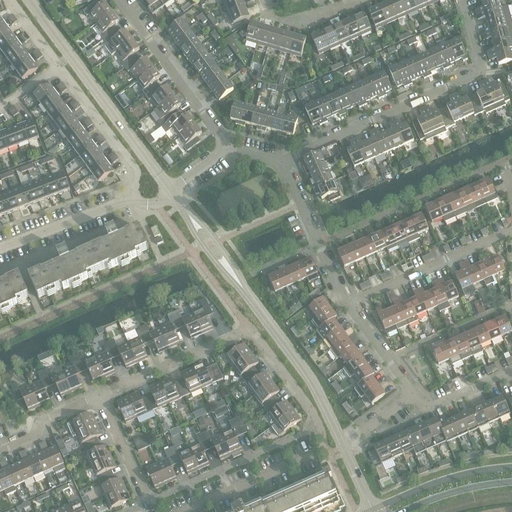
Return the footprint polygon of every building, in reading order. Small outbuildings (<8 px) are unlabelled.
[(165,7),(159,0),(144,0),(150,8),(148,9),(153,16),(165,7)] [(245,8),(242,0),(233,0),(224,4),(228,14),(245,8)] [(400,0),(396,0),(390,3),(397,20),(408,16),(400,0)] [(418,11),(413,0),(400,0),(408,16),(418,11)] [(413,0),(418,11),(428,6),(425,0),(413,0)] [(502,9),(499,0),(494,0),(481,4),(483,9),(475,11),(477,16),(502,9)] [(89,15),(96,25),(112,13),(105,3),(98,8),(95,4),(83,12),(87,17),(89,15)] [(390,3),(379,8),(387,25),(397,20),(390,3)] [(245,8),(228,14),(232,25),(249,19),(245,8)] [(387,25),(379,8),(368,12),(376,30),(387,25)] [(485,18),(487,24),(510,18),(508,8),(502,9),(477,16),(478,20),(485,18)] [(101,36),(104,40),(116,32),(112,27),(119,22),(112,13),(96,25),(103,34),(101,36)] [(353,19),(361,36),(372,31),(364,14),(353,19)] [(511,23),(510,18),(487,24),(489,30),(481,32),(482,37),(511,28),(511,23)] [(353,19),(343,24),(351,41),(361,36),(353,19)] [(168,31),(175,41),(189,30),(182,21),(168,31)] [(246,42),(257,45),(262,27),(251,24),(246,42)] [(333,28),(340,46),(351,41),(343,24),(333,28)] [(0,29),(0,42),(12,34),(5,25),(0,29)] [(257,45),(268,48),(273,30),(262,27),(257,45)] [(333,28),(322,33),(330,50),(340,46),(333,28)] [(511,39),(511,28),(482,37),(483,41),(491,39),(493,45),(511,39)] [(189,30),(175,41),(181,50),(196,39),(189,30)] [(284,33),(273,30),(268,48),(279,51),(284,33)] [(110,43),(116,53),(132,41),(125,31),(119,36),(116,32),(104,40),(107,45),(110,43)] [(279,51),(290,55),(295,37),(284,33),(279,51)] [(330,50),(322,33),(311,38),(319,55),(330,50)] [(0,42),(0,49),(3,54),(18,43),(12,34),(0,42)] [(295,37),(290,55),(301,58),(307,40),(295,37)] [(181,50),(188,58),(202,47),(196,39),(181,50)] [(487,52),(488,58),(511,50),(511,39),(493,45),(494,50),(487,52)] [(449,45),(456,61),(462,59),(463,62),(467,60),(459,40),(449,45)] [(121,64),(125,68),(136,59),(133,55),(140,50),(132,41),(116,53),(123,62),(121,64)] [(25,52),(18,43),(3,54),(10,63),(25,52)] [(449,45),(439,49),(448,69),(452,67),(450,64),(456,61),(449,45)] [(202,47),(188,58),(194,67),(208,56),(202,47)] [(429,54),(436,70),(442,67),(444,71),(448,69),(439,49),(429,54)] [(511,50),(488,58),(489,61),(497,59),(499,65),(511,61),(511,50)] [(31,60),(25,52),(10,63),(16,71),(31,60)] [(419,58),(428,78),(432,76),(430,73),(436,70),(429,54),(419,58)] [(215,65),(208,56),(194,67),(200,75),(215,65)] [(428,78),(419,58),(409,62),(417,79),(423,76),(424,79),(428,78)] [(136,59),(125,68),(128,73),(130,71),(137,81),(153,69),(146,59),(140,64),(136,59)] [(31,60),(16,71),(23,81),(38,69),(31,60)] [(400,67),(408,86),(412,85),(411,82),(417,79),(409,62),(400,67)] [(200,75),(207,84),(221,73),(215,65),(200,75)] [(408,86),(400,67),(390,71),(397,88),(403,85),(405,88),(408,86)] [(142,91),(145,96),(157,88),(154,83),(160,78),(153,69),(137,81),(144,90),(142,91)] [(207,84),(213,93),(228,82),(221,73),(207,84)] [(374,78),(383,98),(387,96),(385,93),(391,90),(384,74),(374,78)] [(374,78),(364,83),(371,99),(377,96),(379,100),(383,98),(374,78)] [(483,82),(496,111),(507,106),(505,103),(510,101),(502,84),(497,86),(497,85),(491,87),(488,80),(483,82)] [(228,82),(213,93),(219,101),(234,90),(228,82)] [(472,97),(480,114),(485,112),(486,115),(496,111),(483,82),(479,84),(482,91),(476,94),(477,95),(472,97)] [(371,99),(364,83),(354,87),(363,107),(367,105),(366,102),(371,99)] [(34,95),(40,105),(56,93),(49,84),(34,95)] [(151,99),(158,109),(174,97),(167,87),(160,92),(157,88),(145,96),(149,101),(151,99)] [(344,91),(352,108),(358,105),(359,108),(363,107),(354,87),(344,91)] [(344,91),(335,96),(343,115),(347,114),(346,110),(352,108),(344,91)] [(40,105),(47,113),(62,102),(56,93),(40,105)] [(458,93),(453,95),(464,119),(474,115),(474,117),(480,114),(472,97),(467,99),(467,98),(461,101),(458,93)] [(442,110),(450,128),(455,125),(454,123),(464,119),(453,95),(449,97),(452,105),(447,107),(447,108),(442,110)] [(335,96),(325,100),(332,117),(338,114),(340,117),(343,115),(335,96)] [(163,119),(166,124),(178,115),(174,111),(181,106),(174,97),(158,109),(165,118),(163,119)] [(315,105),(324,124),(328,122),(326,119),(332,117),(325,100),(315,105)] [(47,113),(53,122),(69,111),(62,102),(47,113)] [(236,125),(241,126),(246,105),(235,103),(230,120),(237,122),(236,125)] [(256,108),(246,105),(241,126),(245,127),(246,124),(252,126),(256,108)] [(324,124),(315,105),(305,109),(312,125),(319,123),(320,126),(324,124)] [(450,128),(442,110),(438,112),(437,111),(431,114),(428,107),(424,109),(437,138),(448,133),(446,129),(450,128)] [(267,111),(256,108),(252,126),(257,127),(256,130),(261,132),(267,111)] [(437,138),(424,109),(419,111),(423,118),(417,120),(417,121),(412,123),(420,141),(426,138),(427,142),(437,138)] [(53,122),(60,131),(75,119),(69,111),(53,122)] [(273,131),(277,114),(267,111),(261,132),(266,133),(266,130),(273,131)] [(277,114),(273,131),(278,133),(277,136),(282,137),(288,116),(277,114)] [(178,115),(166,124),(161,128),(166,134),(173,129),(179,137),(195,125),(188,115),(181,120),(178,115)] [(288,116),(282,137),(286,138),(287,135),(293,137),(298,119),(288,116)] [(81,128),(75,119),(60,131),(66,139),(81,128)] [(393,122),(404,146),(414,141),(406,125),(401,128),(397,120),(393,122)] [(22,125),(29,143),(39,139),(32,121),(22,125)] [(387,134),(394,150),(404,146),(393,122),(389,124),(392,131),(387,134)] [(12,129),(18,147),(29,143),(22,125),(12,129)] [(195,125),(179,137),(185,146),(183,147),(187,152),(198,143),(195,139),(202,134),(195,125)] [(66,139),(73,148),(88,137),(81,128),(66,139)] [(12,129),(3,132),(9,150),(18,147),(12,129)] [(378,129),(373,131),(384,155),(394,150),(387,134),(381,136),(378,129)] [(372,140),(367,143),(374,159),(384,155),(373,131),(369,133),(372,140)] [(0,133),(0,153),(9,150),(3,132),(0,133)] [(146,139),(150,146),(155,142),(150,136),(146,139)] [(73,148),(79,157),(94,146),(88,137),(73,148)] [(374,159),(367,143),(362,145),(358,138),(354,140),(364,163),(374,159)] [(364,163),(354,140),(350,142),(353,149),(347,151),(354,168),(364,163)] [(94,146),(79,157),(86,165),(101,154),(94,146)] [(303,167),(305,172),(325,163),(320,153),(304,160),(306,166),(303,167)] [(101,154),(86,165),(92,174),(107,163),(101,154)] [(345,154),(340,156),(344,166),(349,164),(345,154)] [(402,163),(405,171),(414,167),(411,159),(402,163)] [(107,163),(92,174),(99,183),(114,172),(107,163)] [(325,163),(305,172),(307,176),(310,174),(313,180),(329,173),(325,163)] [(53,176),(60,195),(62,194),(61,194),(70,190),(63,173),(53,176)] [(312,187),(314,192),(334,183),(329,173),(313,180),(315,185),(312,187)] [(43,180),(50,199),(52,198),(51,197),(59,194),(59,195),(60,195),(53,176),(43,180)] [(33,184),(39,202),(47,199),(48,200),(50,199),(43,180),(33,184)] [(498,200),(495,195),(489,180),(478,185),(487,205),(498,200)] [(334,183),(314,192),(316,195),(319,194),(322,200),(328,197),(330,202),(341,198),(338,192),(334,183)] [(22,188),(29,206),(31,206),(31,205),(39,202),(33,184),(22,188)] [(468,189),(476,209),(487,205),(478,185),(468,189)] [(22,188),(12,192),(19,210),(27,206),(27,207),(29,206),(22,188)] [(457,194),(466,214),(467,213),(469,214),(472,212),(473,211),(476,209),(468,189),(457,194)] [(2,196),(9,214),(11,213),(19,210),(12,192),(2,196)] [(466,214),(457,194),(447,199),(456,218),(466,214)] [(0,196),(0,216),(7,214),(7,215),(9,214),(2,196),(0,196)] [(436,203),(443,218),(445,223),(456,218),(447,199),(436,203)] [(443,218),(436,203),(425,208),(432,223),(443,218)] [(411,220),(418,235),(429,230),(422,215),(411,220)] [(401,225),(409,244),(420,239),(418,235),(411,220),(401,225)] [(409,244),(401,225),(390,229),(399,249),(409,244)] [(151,230),(155,238),(160,236),(156,227),(151,230)] [(54,266),(29,277),(38,298),(62,288),(64,290),(137,257),(136,255),(148,249),(139,228),(119,237),(115,229),(114,229),(114,230),(107,233),(106,233),(108,238),(102,244),(103,244),(70,259),(66,251),(65,251),(59,254),(58,254),(58,255),(60,260),(54,266)] [(380,234),(386,249),(388,253),(399,249),(390,229),(380,234)] [(386,249),(380,234),(369,239),(376,253),(386,249)] [(369,239),(359,243),(366,258),(376,253),(369,239)] [(349,248),(355,263),(366,258),(359,243),(349,248)] [(355,263),(349,248),(338,253),(344,268),(355,263)] [(489,253),(484,255),(494,277),(505,272),(503,268),(505,267),(506,265),(505,262),(503,262),(501,263),(498,257),(492,260),(489,253)] [(477,266),(483,281),(486,287),(493,284),(493,286),(497,285),(494,277),(484,255),(480,257),(483,264),(477,266)] [(300,264),(306,279),(318,274),(311,259),(300,264)] [(464,264),(473,286),(483,281),(477,266),(471,269),(468,262),(464,264)] [(290,269),(296,283),(306,279),(300,264),(290,269)] [(473,286),(464,264),(459,266),(462,273),(456,276),(462,291),(473,286)] [(279,273),(286,288),(296,283),(290,269),(279,273)] [(286,288),(279,273),(268,278),(275,293),(286,288)] [(0,312),(18,305),(17,302),(29,297),(19,276),(0,284),(0,312)] [(438,281),(448,303),(459,298),(452,283),(446,286),(443,279),(438,281)] [(448,303),(438,281),(434,283),(437,290),(431,293),(437,307),(448,303)] [(422,289),(417,291),(427,312),(437,307),(431,293),(425,295),(422,289)] [(313,293),(316,298),(321,294),(317,290),(313,293)] [(410,302),(417,317),(427,312),(417,291),(413,293),(416,299),(410,302)] [(397,300),(393,292),(386,294),(393,309),(389,311),(398,331),(408,326),(397,300)] [(397,300),(408,326),(419,321),(417,317),(410,302),(404,305),(401,298),(397,300)] [(193,315),(202,335),(213,330),(206,315),(212,312),(206,299),(200,302),(204,310),(193,315)] [(309,309),(317,319),(330,309),(322,299),(309,309)] [(475,303),(480,315),(486,312),(481,300),(475,303)] [(294,307),(298,312),(302,308),(299,303),(294,307)] [(398,331),(389,311),(383,314),(380,307),(375,309),(388,338),(399,333),(398,331)] [(324,328),(334,320),(336,318),(330,309),(317,319),(311,323),(317,331),(319,329),(319,330),(323,327),(324,328)] [(202,335),(193,315),(182,319),(179,311),(173,314),(179,327),(184,325),(191,340),(202,335)] [(287,319),(293,315),(291,311),(283,317),(286,320),(287,319)] [(160,329),(169,349),(180,345),(174,329),(179,327),(173,314),(168,316),(171,324),(160,329)] [(495,322),(501,337),(511,332),(511,331),(506,318),(495,322)] [(323,342),(340,329),(334,320),(324,328),(323,327),(319,330),(316,332),(323,342)] [(495,322),(484,327),(491,342),(501,337),(495,322)] [(169,349),(160,329),(150,334),(146,326),(140,328),(146,342),(152,339),(159,354),(169,349)] [(290,331),(294,336),(299,332),(295,327),(290,331)] [(491,342),(484,327),(474,332),(480,346),(481,346),(491,342)] [(139,339),(128,343),(137,364),(148,359),(141,344),(146,342),(140,328),(135,331),(139,339)] [(323,342),(330,351),(347,338),(340,329),(323,342)] [(480,346),(474,332),(463,336),(473,357),(483,352),(481,346),(480,346)] [(453,341),(462,362),(473,357),(463,336),(453,341)] [(341,358),(354,348),(347,338),(330,351),(329,352),(335,361),(341,357),(341,358)] [(114,340),(108,343),(114,356),(119,353),(126,369),(137,364),(128,343),(117,348),(114,340)] [(442,346),(449,360),(452,366),(462,362),(453,341),(442,346)] [(95,358),(104,378),(115,373),(109,358),(114,356),(108,343),(103,345),(106,353),(95,358)] [(226,358),(233,367),(251,354),(244,345),(226,358)] [(304,349),(307,354),(312,351),(309,346),(304,349)] [(449,360),(442,346),(432,350),(438,365),(449,360)] [(341,358),(347,366),(361,356),(354,348),(341,358)] [(52,351),(39,357),(43,365),(56,360),(52,351)] [(251,354),(233,367),(240,377),(241,377),(244,382),(255,373),(252,368),(258,364),(251,354)] [(104,378),(95,358),(85,363),(81,355),(76,357),(81,370),(87,368),(94,383),(104,378)] [(361,356),(347,366),(343,370),(349,379),(354,375),(355,376),(368,366),(361,356)] [(81,370),(76,357),(70,360),(74,367),(63,372),(72,393),(83,388),(76,373),(81,370)] [(217,382),(212,370),(207,372),(203,364),(192,369),(201,390),(212,385),(217,382)] [(317,368),(321,372),(326,369),(322,364),(317,368)] [(355,376),(361,384),(361,385),(371,377),(374,375),(368,366),(355,376)] [(49,369),(43,372),(49,385),(55,382),(61,398),(72,393),(63,372),(61,367),(50,372),(49,369)] [(212,370),(217,382),(223,380),(218,367),(212,370)] [(185,382),(179,384),(185,397),(191,394),(191,395),(201,390),(192,369),(182,374),(185,382)] [(41,382),(30,387),(40,407),(50,402),(44,387),(49,385),(43,372),(38,374),(41,382)] [(255,373),(244,382),(248,386),(247,386),(254,396),(272,383),(265,373),(259,378),(255,373)] [(361,385),(361,384),(358,386),(354,389),(361,399),(365,396),(378,387),(371,377),(361,385)] [(171,379),(160,384),(169,404),(180,399),(185,397),(179,384),(174,386),(171,379)] [(331,386),(335,391),(339,387),(336,382),(331,386)] [(262,405),(265,410),(276,402),(273,397),(279,392),(272,383),(254,396),(261,405),(262,405)] [(40,407),(30,387),(20,391),(16,384),(11,386),(17,399),(22,397),(29,412),(40,407)] [(169,404),(160,384),(149,389),(153,396),(147,399),(152,411),(158,409),(169,404)] [(378,387),(365,396),(372,405),(385,396),(378,387)] [(127,398),(136,419),(147,414),(147,413),(152,411),(147,399),(142,401),(138,393),(127,398)] [(136,419),(127,398),(117,403),(126,423),(136,419)] [(492,403),(499,420),(510,415),(503,398),(492,403)] [(276,402),(265,410),(269,415),(268,415),(276,425),(294,411),(286,402),(280,407),(276,402)] [(342,406),(345,411),(350,408),(346,403),(342,406)] [(499,420),(492,403),(481,407),(489,424),(499,420)] [(218,420),(232,415),(229,407),(215,411),(218,420)] [(489,424),(481,407),(471,412),(479,429),(489,424)] [(294,411),(276,425),(272,428),(279,437),(300,421),(294,411)] [(460,416),(468,434),(479,429),(471,412),(460,416)] [(76,434),(97,425),(92,414),(67,425),(72,436),(76,434)] [(460,416),(450,421),(458,438),(468,434),(460,416)] [(234,420),(240,434),(246,431),(240,418),(234,420)] [(437,419),(426,424),(436,447),(446,442),(444,437),(440,426),(440,425),(437,419)] [(222,436),(231,456),(242,451),(235,436),(240,434),(234,420),(229,423),(233,431),(222,436)] [(450,421),(440,425),(440,426),(444,437),(446,442),(447,443),(458,438),(450,421)] [(436,447),(426,424),(416,429),(426,451),(436,447)] [(97,425),(76,434),(81,445),(82,445),(84,450),(97,444),(94,439),(102,436),(97,425)] [(415,456),(426,451),(416,429),(405,433),(413,451),(415,456)] [(231,456),(222,436),(211,440),(208,432),(202,435),(208,448),(213,446),(220,461),(231,456)] [(395,438),(403,455),(413,451),(405,433),(395,438)] [(133,441),(136,446),(149,441),(146,435),(133,441)] [(189,450),(198,470),(209,466),(203,450),(208,448),(202,435),(197,437),(200,445),(189,450)] [(55,439),(60,451),(66,449),(60,436),(55,439)] [(395,438),(385,443),(392,460),(403,455),(395,438)] [(149,441),(136,446),(138,452),(151,446),(149,441)] [(392,460),(385,443),(374,447),(375,451),(368,454),(380,481),(388,478),(382,464),(392,460)] [(97,444),(84,450),(86,455),(91,466),(111,457),(107,446),(99,450),(97,444)] [(198,470),(189,450),(179,455),(175,447),(169,449),(175,463),(181,460),(188,475),(198,470)] [(46,453),(53,470),(54,470),(56,474),(66,470),(56,448),(46,453)] [(157,464),(166,485),(177,480),(170,465),(175,463),(169,449),(164,452),(168,460),(157,464)] [(46,453),(36,457),(43,474),(53,470),(46,453)] [(36,457),(26,461),(34,479),(43,474),(36,457)] [(116,468),(111,457),(91,466),(96,477),(99,483),(111,477),(109,471),(116,468)] [(16,466),(24,483),(34,479),(26,461),(16,466)] [(166,485),(157,464),(146,469),(155,490),(166,485)] [(6,470),(14,488),(24,483),(16,466),(6,470)] [(310,511),(339,500),(337,497),(329,478),(332,477),(327,467),(321,469),(326,479),(312,485),(311,482),(310,482),(311,485),(296,492),(294,489),(293,490),(295,493),(279,499),(278,496),(277,497),(278,500),(263,507),(262,504),(261,504),(262,507),(255,510),(252,504),(243,507),(241,501),(235,504),(237,510),(232,511),(310,511)] [(6,470),(0,473),(0,483),(4,492),(14,488),(6,470)] [(114,482),(111,477),(99,483),(101,488),(105,499),(126,490),(121,479),(114,482)] [(126,490),(105,499),(110,510),(131,501),(126,490)] [(68,502),(70,507),(72,511),(84,511),(78,498),(68,502)]
